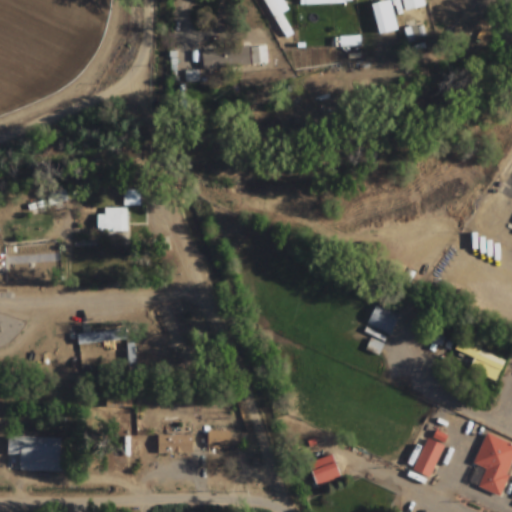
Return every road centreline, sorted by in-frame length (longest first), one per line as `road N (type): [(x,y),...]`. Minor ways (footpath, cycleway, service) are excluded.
road 1 (residential): [(281,511),(240,500),(0,502)]
road 2 (residential): [(144,0),(146,28),(131,80),(0,139)]
